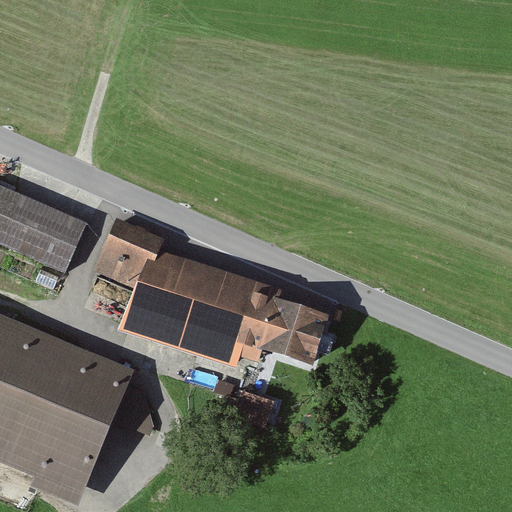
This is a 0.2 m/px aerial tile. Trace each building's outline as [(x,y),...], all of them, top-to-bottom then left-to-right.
[(0,248),(70,278),(90,231),(0,192),(0,248)] [(171,239),(118,222),(99,280),(131,300),(119,338),(255,382),(262,361),(322,380),(341,324),(282,305),(286,293),(166,254),(171,239)] [(133,377),(0,322),(0,479),(78,511),(133,377)] [(119,417),(139,427),(153,398),(133,389),(119,417)] [(234,419),(270,433),(280,405),(244,392),(234,419)]
